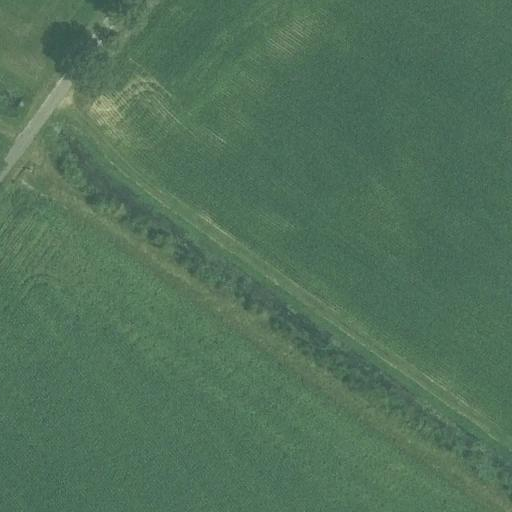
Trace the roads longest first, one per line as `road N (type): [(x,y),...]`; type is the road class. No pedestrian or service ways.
road 1 (track): [(511,504),(0,146)]
road 2 (unclassified): [(0,180),(132,0)]
